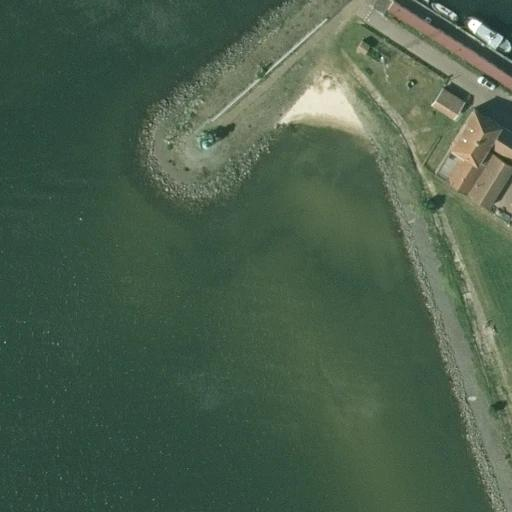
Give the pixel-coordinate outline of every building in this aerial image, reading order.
[(511,88),(511,80),(390,2),(385,10),(511,91),(511,88)] [(368,44),(361,39),(355,48),(363,53),(368,44)] [(441,88),(431,103),(451,116),(461,101),(441,88)] [(490,151),(484,148),(498,125),(472,108),(448,146),(433,170),(445,178),(444,179),(464,192),(490,151)] [(511,159),(511,133),(500,125),(488,144),(511,159)] [(487,206),(511,165),(491,152),(466,193),(487,206)]
